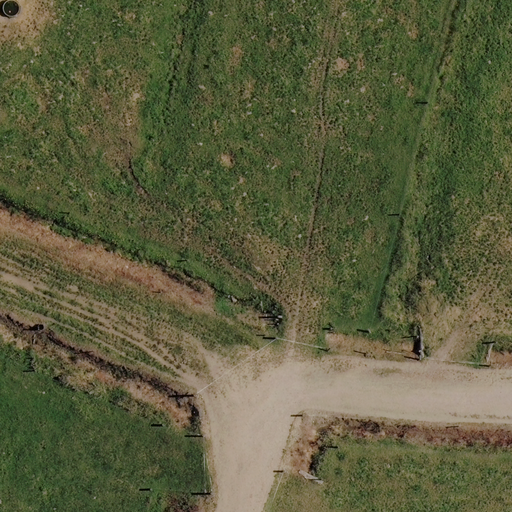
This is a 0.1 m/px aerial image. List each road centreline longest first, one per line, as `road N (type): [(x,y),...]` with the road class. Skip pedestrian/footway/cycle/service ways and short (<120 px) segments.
road 1 (track): [(0,238),(285,353),(511,370)]
road 2 (track): [(285,353),(250,511)]
